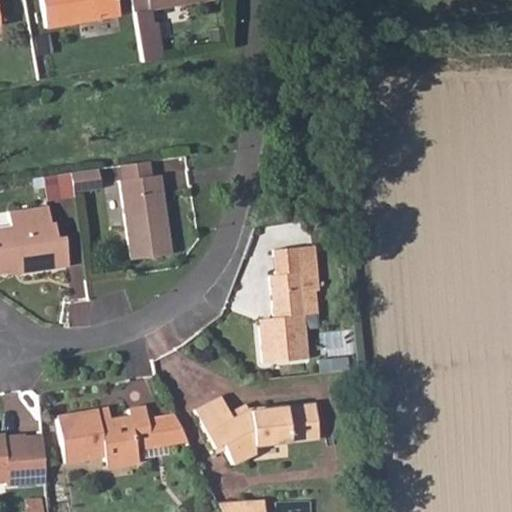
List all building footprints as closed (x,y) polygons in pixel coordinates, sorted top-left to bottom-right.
[(38,0),(43,28),(116,16),(113,0),(38,0)] [(144,0),(128,0),(131,12),(139,11),(139,5),(145,4),(144,0)] [(139,11),(131,12),(139,63),(160,58),(154,21),(150,22),(147,9),(207,0),(144,0),(145,4),(139,5),(139,11)] [(169,186),(189,184),(186,154),(165,156),(169,186)] [(119,180),(150,175),(148,161),(118,165),(119,180)] [(96,168),(69,172),(71,192),(99,188),(96,168)] [(71,192),(69,172),(41,176),(45,201),(72,197),(71,192)] [(119,180),(118,180),(129,260),(168,254),(157,174),(150,175),(119,180)] [(0,273),(10,272),(10,267),(16,266),(17,274),(66,266),(61,237),(53,239),(51,223),(47,224),(45,206),(6,212),(8,226),(0,227),(0,273)] [(270,326),(257,327),(260,363),(304,360),(300,328),(297,292),(311,291),(315,290),(311,246),(269,251),(271,276),(266,276),(270,319),(270,326)] [(311,291),(297,292),(300,328),(314,326),(311,291)] [(270,319),(256,320),(257,327),(270,326),(270,319)] [(231,418),(227,411),(219,395),(192,409),(212,448),(222,444),(232,464),(255,453),(253,445),(318,437),(315,404),(248,411),(231,418)] [(127,417),(98,422),(95,410),(54,417),(62,463),(102,457),(103,461),(118,459),(119,465),(137,462),(134,446),(150,443),(146,418),(143,407),(126,410),(127,417)] [(172,416),(159,417),(164,444),(185,441),(172,416)] [(159,417),(146,418),(150,443),(150,446),(164,444),(159,417)] [(0,478),(4,478),(4,482),(4,486),(25,484),(43,483),(40,437),(22,438),(22,436),(2,438),(2,434),(0,434),(0,478)] [(25,500),(25,511),(44,511),(44,499),(25,500)] [(264,511),(263,500),(251,501),(251,511),(264,511)] [(251,511),(251,501),(217,504),(221,511),(251,511)]
